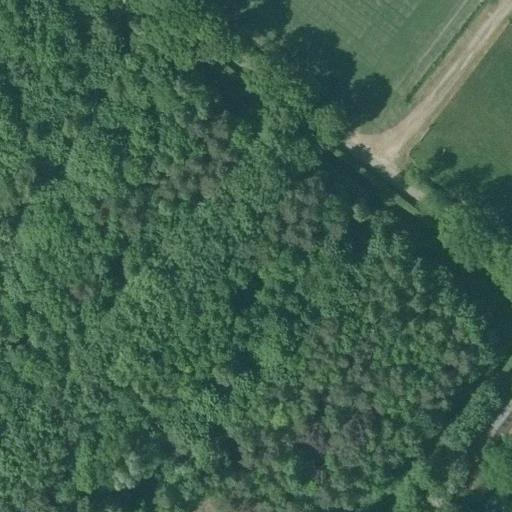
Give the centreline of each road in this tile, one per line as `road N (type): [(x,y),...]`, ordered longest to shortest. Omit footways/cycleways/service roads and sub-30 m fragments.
road 1 (track): [(0,477),(302,109)]
road 2 (unclassified): [(511,268),(160,0)]
road 3 (track): [(502,0),(375,164)]
